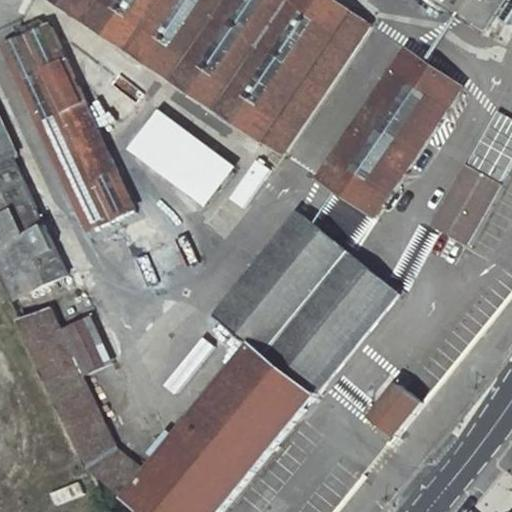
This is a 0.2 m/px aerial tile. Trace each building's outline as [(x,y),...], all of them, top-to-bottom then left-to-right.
[(333,0),(55,0),(81,17),(77,21),(96,34),(99,29),(167,75),(158,88),(179,101),(187,89),(286,155),(373,26),(333,0)] [(486,28),(505,0),(428,0),(427,3),(439,11),(446,1),(486,28)] [(7,49),(91,229),(136,208),(53,28),(40,34),(31,37),(7,49)] [(410,52),(323,180),(377,217),(464,88),(410,52)] [(213,207),(244,167),(166,108),(136,149),(213,207)] [(511,118),(500,112),(436,226),(469,244),(511,167),(511,118)] [(0,271),(6,284),(14,302),(53,284),(60,298),(85,286),(79,273),(82,271),(62,229),(50,235),(15,159),(19,157),(0,115),(0,271)] [(54,310),(25,324),(42,360),(96,476),(141,511),(224,511),(402,295),(302,215),(194,349),(210,364),(174,413),(191,427),(151,476),(119,450),(54,310)] [(183,215),(125,242),(145,282),(203,255),(183,215)] [(94,319),(67,331),(88,376),(115,364),(94,319)] [(382,404),(372,417),(399,438),(427,404),(389,375),(371,395),(382,404)]
